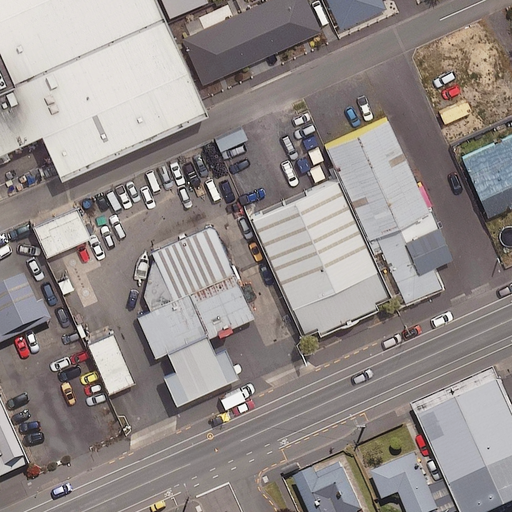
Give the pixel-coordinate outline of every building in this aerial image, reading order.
[(0,0),(0,139),(37,123),(57,168),(206,102),(160,0),(0,0)] [(164,0),(170,12),(197,0),(164,0)] [(320,27),(307,0),(260,0),(185,34),(205,78),(320,27)] [(385,5),(382,0),(328,0),(340,25),(385,5)] [(511,32),(503,11),(428,44),(445,83),(511,53),(511,32)] [(384,71),(319,100),(359,191),(424,163),(384,71)] [(472,102),(467,91),(442,103),(446,114),(472,102)] [(511,100),(469,120),(487,162),(511,150),(511,100)] [(329,128),(243,165),(297,290),(383,253),(329,128)] [(89,230),(77,203),(34,222),(46,249),(89,230)] [(150,307),(137,312),(155,352),(168,347),(208,329),(253,309),(214,222),(209,219),(151,245),(155,255),(150,257),(143,291),(150,307)] [(0,295),(46,276),(25,226),(0,236),(0,295)] [(132,376),(112,328),(88,338),(108,386),(132,376)] [(214,343),(208,329),(168,347),(175,362),(163,367),(175,395),(237,367),(224,339),(214,343)] [(0,420),(20,412),(0,365),(0,420)] [(511,403),(495,365),(414,402),(463,511),(486,511),(511,500),(511,403)] [(416,450),(372,468),(384,496),(401,489),(410,511),(426,511),(440,506),(416,450)] [(315,464),(295,474),(312,511),(350,511),(363,506),(345,464),(320,475),(315,464)]
